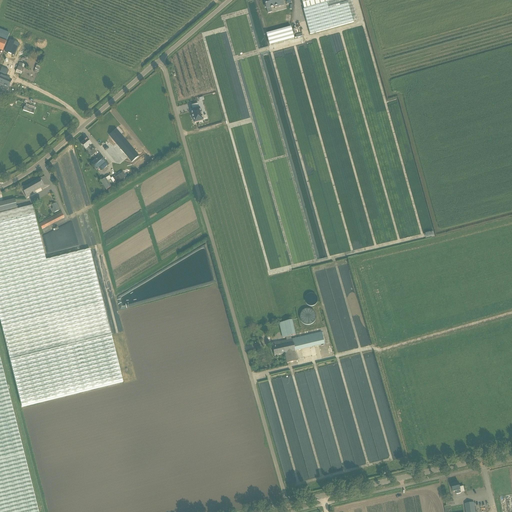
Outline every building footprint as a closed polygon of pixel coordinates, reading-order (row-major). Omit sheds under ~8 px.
[(266,8),(266,9),(268,14),(272,13),(271,8),(274,7),(275,8),(283,6),(281,0),(265,0),(264,1),(265,5),(264,5),(265,8),(266,8)] [(301,0),(300,0),(310,35),(354,23),(347,0),(301,0)] [(291,27),(266,34),(269,46),(294,39),(291,27)] [(0,37),(8,40),(10,33),(0,29),(0,37)] [(10,40),(9,42),(5,52),(14,56),(19,44),(10,40)] [(21,68),(18,67),(16,72),(21,75),(24,69),(23,69),(21,68)] [(8,72),(1,69),(0,71),(0,86),(8,90),(11,82),(3,79),(4,76),(6,76),(8,72)] [(204,117),(204,118),(208,117),(207,116),(208,115),(207,111),(209,111),(208,106),(206,107),(205,103),(204,103),(203,98),(197,100),(198,105),(196,105),(197,109),(198,114),(199,118),(204,117)] [(117,119),(114,122),(121,130),(124,127),(117,119)] [(116,131),(110,137),(127,158),(134,152),(116,131)] [(95,149),(92,145),(87,139),(81,144),(89,154),(95,149)] [(114,143),(108,146),(110,149),(108,151),(111,155),(119,150),(114,143)] [(91,163),(96,170),(98,168),(101,172),(109,165),(100,155),(91,163)] [(124,173),(112,178),(115,184),(127,179),(124,173)] [(110,176),(101,180),(106,190),(111,188),(108,181),(111,179),(110,176)] [(50,186),(45,177),(44,177),(22,189),(27,198),(35,193),(34,192),(41,188),(42,190),(50,186)] [(123,382),(111,335),(103,304),(90,249),(46,260),(32,206),(17,210),(15,200),(0,203),(0,319),(2,329),(10,361),(22,408),(123,382)] [(63,212),(39,224),(42,229),(65,218),(63,212)] [(306,323),(317,320),(315,312),(311,313),(311,312),(308,313),(310,318),(303,319),(304,322),(306,321),(306,323)] [(296,362),(294,352),(310,348),(307,336),(291,340),(287,341),(279,342),(280,346),(273,348),(274,356),(284,354),(285,354),(287,364),(296,362)] [(0,511),(38,511),(24,454),(0,358),(0,511)] [(461,493),(465,492),(464,487),(460,487),(459,484),(452,485),(453,493),(456,492),(456,494),(461,493)] [(464,504),(465,511),(475,511),(474,502),(464,504)]
